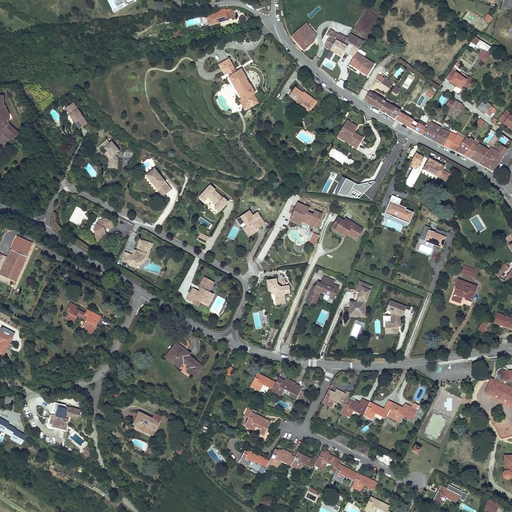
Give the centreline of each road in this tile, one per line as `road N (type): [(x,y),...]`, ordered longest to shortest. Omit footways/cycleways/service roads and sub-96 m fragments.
road 1 (residential): [(233,326),(246,287),(237,275),(73,187),(60,191),(47,213)]
road 2 (tertiary): [(277,24),(297,56),(338,89),(471,167)]
road 3 (residential): [(332,364),(305,429),(416,480)]
road 4 (tertiary): [(332,364),(511,347)]
road 5 (unknown): [(334,222),(279,357)]
road 6 (residential): [(132,506),(99,455),(94,396)]
